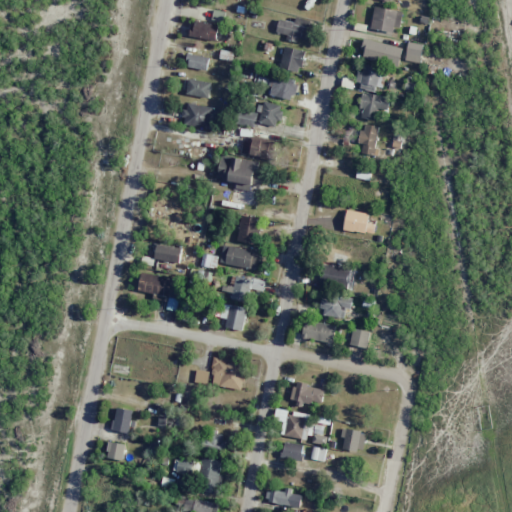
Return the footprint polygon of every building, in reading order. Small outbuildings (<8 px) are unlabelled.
[(400,31),(402,11),(373,8),(371,28),(400,31)] [(212,20),(223,22),(225,13),(214,11),(212,20)] [(279,19),(275,34),(297,39),(297,38),(305,40),(310,21),(296,17),(295,23),(279,19)] [(191,37),(216,40),(218,24),(193,21),(191,37)] [(398,67),(403,49),(365,39),(360,57),(398,67)] [(423,45),(408,42),(405,60),(420,63),(423,45)] [(301,71),(303,49),(283,48),(281,69),(301,71)] [(186,67),(206,71),(209,58),(189,54),(186,67)] [(382,91),(386,69),(363,65),(359,87),(382,91)] [(297,82),(274,74),(267,94),(291,102),(297,82)] [(186,94),(208,98),(211,83),(189,79),(186,94)] [(389,96),(360,95),(360,107),(362,107),(362,119),(376,120),(376,109),(388,110),(389,96)] [(258,123),(277,128),(283,106),(264,101),(258,123)] [(182,125),(216,129),(218,107),(184,104),(182,125)] [(256,113),(239,111),(238,125),(254,127),(256,113)] [(376,155),(378,126),(361,125),(359,154),(376,155)] [(251,142),(244,140),(241,154),(267,160),(271,142),(252,137),(251,142)] [(234,188),(250,191),(251,185),(260,187),(262,174),(257,173),(259,162),(220,156),(217,181),(235,184),(234,188)] [(375,224),(368,223),(369,213),(346,211),(344,230),(374,234),(375,224)] [(237,241),(257,245),(261,220),(241,217),(237,241)] [(181,247),(156,245),(155,260),(180,262),(181,247)] [(258,252),(223,245),(220,263),(255,270),(258,252)] [(217,256),(203,254),(201,266),(216,269),(217,256)] [(356,269),(322,265),(320,286),(354,289),(356,269)] [(137,290),(168,297),(172,279),(142,272),(137,290)] [(231,300),(247,302),(249,289),(263,291),(264,280),(234,277),(231,300)] [(320,315),(344,318),(346,308),(351,309),(352,298),(322,294),(320,315)] [(225,328),(243,330),(246,307),(228,305),(225,328)] [(333,342),(336,326),(309,321),(306,338),(333,342)] [(370,332),(353,328),(349,345),(367,349),(370,332)] [(242,390),(247,364),(215,358),(210,384),(242,390)] [(207,384),(209,372),(197,370),(195,382),(207,384)] [(321,403),(324,389),(295,383),(291,400),(311,404),(312,401),(321,403)] [(130,433),(134,410),(115,408),(112,431),(130,433)] [(313,418),(288,414),(284,436),(309,440),(313,418)] [(366,432),(344,429),(341,449),(363,452),(366,432)] [(210,433),(209,447),(223,449),(225,436),(210,433)] [(281,458),(301,462),(304,445),(284,441),(281,458)] [(106,458),(123,460),(125,444),(108,442),(106,458)] [(221,460),(202,458),(197,490),(218,494),(220,475),(219,475),(221,460)] [(193,461),(178,460),(176,474),(191,475),(193,461)] [(299,508),(302,495),(291,493),(291,492),(270,487),(267,501),(299,508)] [(217,511),(219,503),(185,497),(182,511),(183,511),(217,511)]
